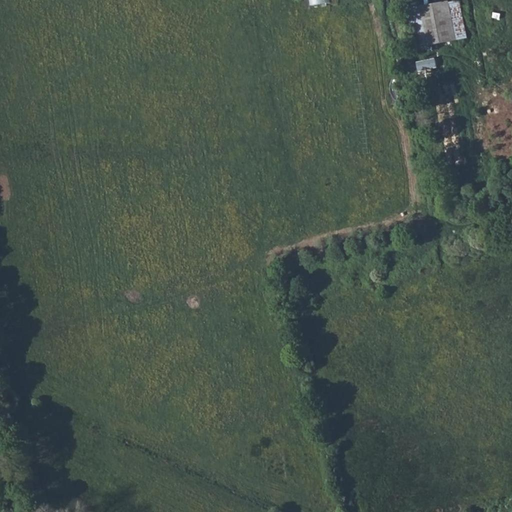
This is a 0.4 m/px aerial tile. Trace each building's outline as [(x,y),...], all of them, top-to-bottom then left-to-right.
[(461,1),(410,11),(418,48),(469,38),(461,1)] [(349,62),(360,62),(361,25),(350,25),(349,62)] [(320,59),(332,60),(334,29),(323,28),(320,59)] [(416,72),(437,66),(435,59),(414,64),(416,72)] [(364,152),(374,150),(365,86),(354,87),(364,152)] [(329,92),(333,156),(342,156),(338,91),(329,92)]
